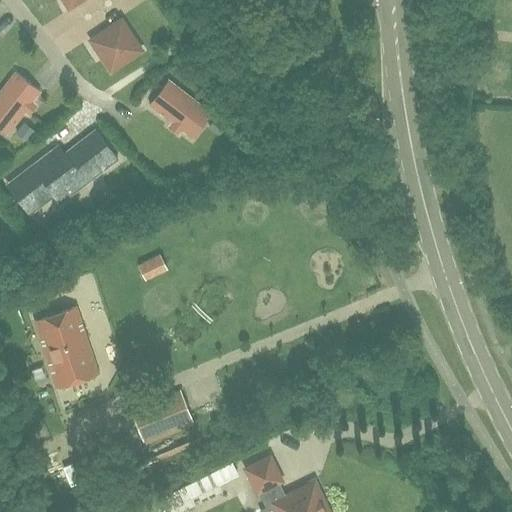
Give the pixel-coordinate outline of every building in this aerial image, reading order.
[(101,52),(111,67),(139,48),(120,21),(96,37),(105,49),(101,52)] [(11,85),(0,99),(0,117),(11,127),(24,110),(25,110),(25,109),(31,101),(31,102),(32,101),(32,100),(40,90),(15,71),(7,82),(11,85)] [(197,107),(171,87),(155,108),(172,121),(173,122),(173,121),(181,127),(180,128),(181,129),(181,128),(192,136),(211,112),(200,103),(197,107)] [(59,203),(118,159),(95,130),(57,159),(51,151),(14,179),(31,201),(48,188),(59,203)] [(160,254),(139,265),(146,279),(167,268),(160,254)] [(35,320),(57,386),(98,373),(76,307),(35,320)] [(179,391),(132,410),(144,439),(191,420),(179,391)] [(225,472),(245,463),(239,450),(219,459),(225,472)] [(329,511),(317,488),(314,490),(309,488),(308,485),(286,496),(279,481),(281,480),(270,457),(246,468),(258,492),(268,487),(275,501),(273,502),(273,504),(259,510),(260,511),(329,511)] [(218,483),(162,511),(183,511),(222,492),(218,483)]
